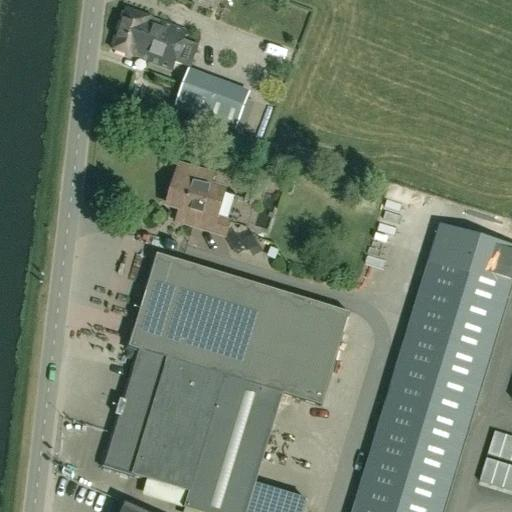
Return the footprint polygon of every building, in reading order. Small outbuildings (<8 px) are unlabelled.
[(149,18),(124,10),(111,51),(133,58),(133,57),(171,70),(185,31),(148,18),(149,18)] [(236,131),(247,100),(188,78),(176,109),(236,131)] [(225,236),(229,223),(215,218),(223,193),(209,188),(213,176),(180,166),(168,206),(196,214),(192,227),(225,236)] [(420,218),(424,197),(401,192),(396,213),(420,218)] [(351,511),(442,511),(511,285),(511,248),(439,227),(351,511)] [(321,407),(349,315),(158,256),(129,349),(139,351),(103,467),(189,493),(225,378),(282,395),(321,407)] [(282,395),(225,378),(189,493),(184,509),(194,511),(246,511),(255,486),(282,395)] [(495,434),(488,456),(499,459),(506,437),(495,434)] [(511,439),(506,437),(499,459),(510,463),(511,457),(511,439)] [(486,461),(480,482),(490,486),(497,464),(486,461)] [(497,464),(490,486),(502,490),(509,468),(497,464)] [(511,468),(509,468),(502,490),(511,492),(511,468)] [(302,511),(306,502),(255,486),(246,511),(302,511)]
